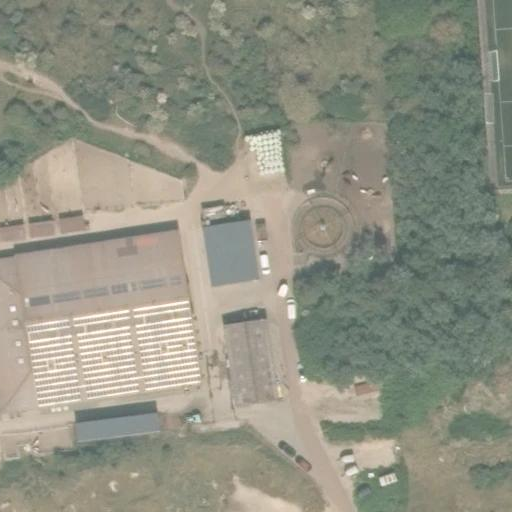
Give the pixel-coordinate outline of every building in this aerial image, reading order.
[(86,230),(84,217),(61,220),(63,233),(86,230)] [(54,235),(52,222),(29,225),(31,239),(54,235)] [(0,244),(25,241),(23,226),(0,229),(0,244)] [(253,226),(209,232),(217,284),(261,277),(253,226)] [(0,258),(0,402),(2,414),(208,382),(184,230),(0,258)] [(265,319),(218,326),(230,406),(278,398),(265,319)]
